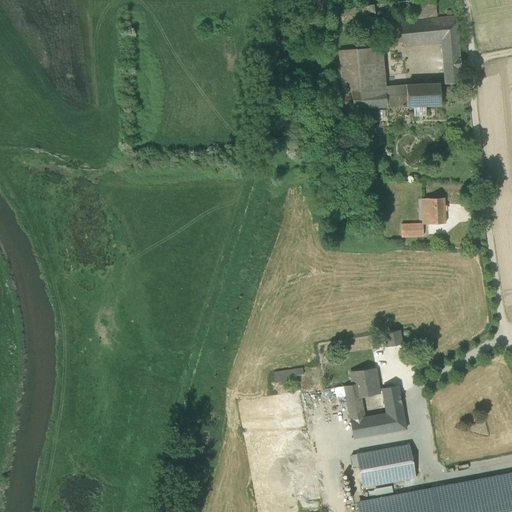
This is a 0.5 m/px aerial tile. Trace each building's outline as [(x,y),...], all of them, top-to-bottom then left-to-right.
[(363,27),(364,29),(369,28),(369,27),(383,25),(382,18),(414,14),(412,0),(361,7),(340,10),(342,23),(350,22),(351,28),(363,27)] [(443,69),(444,84),(461,83),(460,68),(460,59),(456,17),(437,19),(415,21),(389,24),(390,42),(407,40),(410,46),(441,43),(443,61),(443,69)] [(406,85),(386,87),(385,87),(381,47),(339,51),(343,93),(352,92),(353,109),(387,108),(407,107),(406,85)] [(406,85),(407,107),(414,107),(426,106),(440,106),(440,83),(406,85)] [(426,106),(414,107),(414,115),(426,115),(426,106)] [(445,223),(444,198),(422,199),(423,224),(423,225),(445,223)] [(388,208),(388,200),(376,201),(376,209),(388,208)] [(376,209),(376,201),(363,201),(363,211),(376,211),(376,209)] [(423,225),(423,224),(401,225),(401,237),(423,236),(423,225)] [(384,334),(387,347),(402,344),(400,331),(384,334)] [(274,373),(276,383),(296,380),(295,376),(303,375),(303,369),(274,373)] [(352,385),(355,399),(362,397),(380,394),(379,389),(376,369),(350,372),(352,385)] [(344,386),(350,420),(359,419),(355,399),(352,385),(344,386)] [(382,393),(383,399),(399,396),(397,386),(382,389),(382,393)] [(401,403),(399,396),(383,399),(385,406),(401,403)] [(366,417),(362,397),(355,399),(359,419),(366,417)] [(406,429),(401,403),(385,406),(386,414),(390,432),(406,429)] [(353,439),(390,432),(386,414),(366,417),(359,419),(350,420),(353,439)] [(359,466),(363,487),(415,477),(409,445),(357,455),(359,466)] [(359,466),(357,455),(350,456),(352,467),(359,466)] [(511,511),(511,475),(428,491),(432,511),(511,511)] [(373,489),(375,501),(394,498),(392,486),(373,489)] [(358,504),(358,511),(432,511),(428,491),(394,498),(375,501),(358,504)] [(311,508),(310,496),(303,497),(302,492),(298,493),(299,509),(311,508)]
